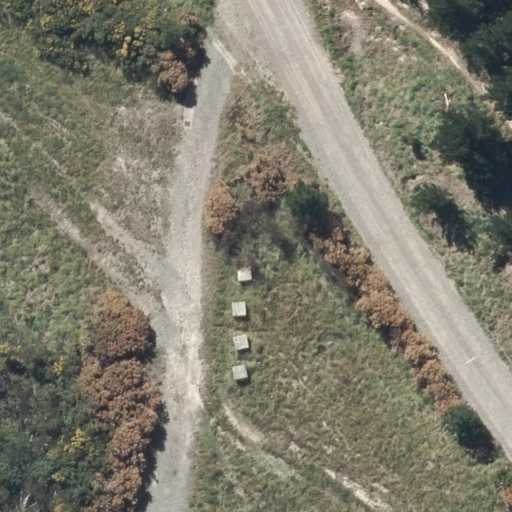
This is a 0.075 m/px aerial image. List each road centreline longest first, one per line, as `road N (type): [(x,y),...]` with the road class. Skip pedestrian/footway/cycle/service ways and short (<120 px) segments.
road 1 (track): [(258,0),(295,95),(450,370),(511,453)]
road 2 (track): [(171,511),(178,331),(217,0)]
road 3 (track): [(379,511),(176,384)]
road 4 (track): [(342,0),(399,24),(511,153)]
